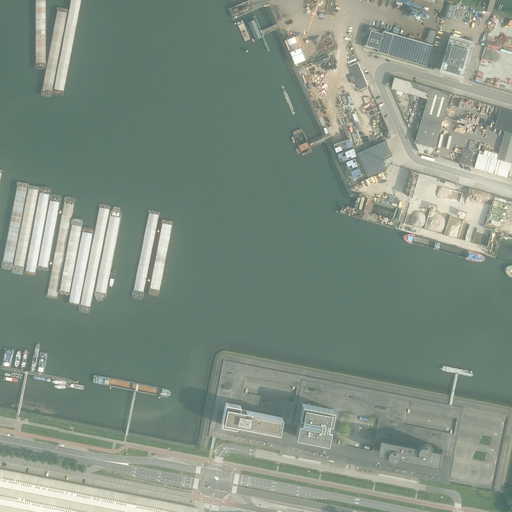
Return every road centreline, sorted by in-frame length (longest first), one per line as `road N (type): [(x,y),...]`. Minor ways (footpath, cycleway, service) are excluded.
road 1 (unclassified): [(511,102),(394,67),(379,79),(413,157),(511,188)]
road 2 (secondary): [(408,511),(215,473)]
road 3 (secondary): [(215,473),(92,459)]
road 4 (unknown): [(465,88),(470,36),(449,35),(434,79)]
